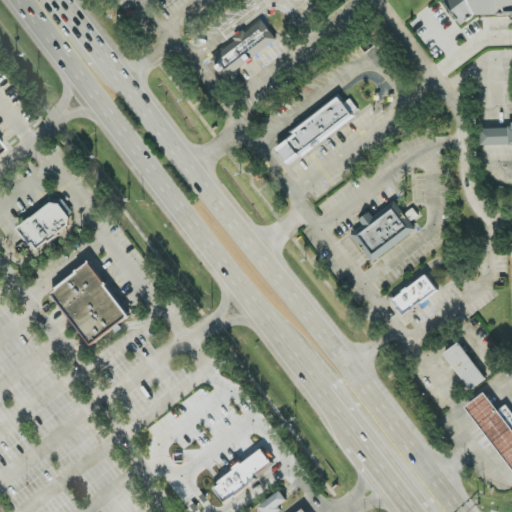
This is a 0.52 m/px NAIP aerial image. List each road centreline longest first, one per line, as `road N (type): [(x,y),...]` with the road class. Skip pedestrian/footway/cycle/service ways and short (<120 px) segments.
road 1 (primary): [(458,511),(121,78)]
road 2 (primary): [(19,0),(321,395)]
